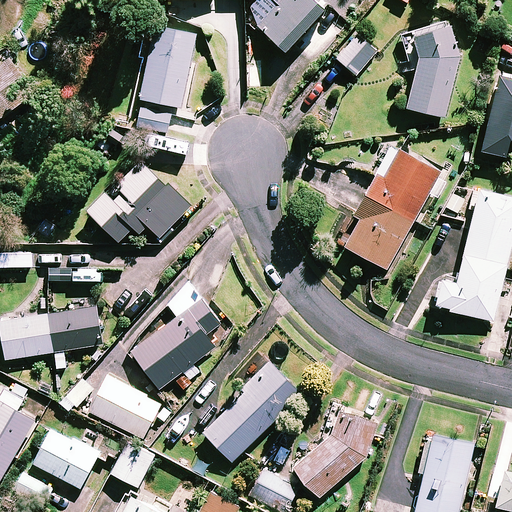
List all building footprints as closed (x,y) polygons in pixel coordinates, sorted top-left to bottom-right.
[(326,17),(309,0),(271,0),(275,4),(253,26),(287,60),(295,51),(311,67),(339,39),(322,21),(326,17)] [(395,0),(406,9),(413,0),(395,0)] [(459,63),(449,26),(411,38),(418,72),(407,114),(445,123),(459,63)] [(198,41),(156,32),(141,104),(182,113),(198,41)] [(377,53),(358,38),(338,63),(357,79),(361,73),(377,53)] [(265,62),(249,60),(246,91),(261,93),(265,62)] [(0,125),(39,89),(14,62),(0,74),(0,125)] [(511,83),(499,81),(483,157),(507,162),(511,144),(511,83)] [(171,118),(142,112),(138,132),(168,138),(171,118)] [(449,182),(394,152),(356,221),(361,224),(346,252),(388,275),(430,197),(438,202),(449,182)] [(177,201),(142,164),(88,216),(119,247),(135,232),(140,238),(149,230),(163,245),(185,225),(169,208),(177,201)] [(511,252),(511,202),(481,195),(458,290),(444,286),(438,312),(495,326),(511,252)] [(0,271),(33,270),(33,254),(0,255),(0,271)] [(111,287),(111,276),(84,276),(84,287),(111,287)] [(145,298),(135,289),(115,309),(124,319),(145,298)] [(55,356),(58,373),(71,371),(68,354),(103,348),(95,299),(68,303),(70,314),(1,324),(7,363),(55,356)] [(221,328),(202,303),(132,356),(159,393),(216,351),(206,338),(221,328)] [(298,389),(270,365),(204,441),(227,461),(298,389)] [(163,407),(109,379),(91,414),(145,442),(163,407)] [(94,392),(82,382),(61,406),(73,416),(94,392)] [(0,485),(35,427),(16,416),(25,401),(7,391),(0,403),(0,485)] [(376,422),(337,405),(329,424),(331,427),(288,466),(315,496),(362,455),(376,422)] [(101,457),(52,432),(34,467),(83,492),(101,457)] [(455,511),(470,441),(427,433),(411,511),(455,511)] [(155,458),(136,449),(120,482),(139,491),(155,458)] [(283,511),(297,485),(261,466),(247,494),(282,511),(283,511)] [(511,470),(498,467),(490,504),(511,509),(511,470)] [(54,492),(25,475),(15,492),(44,509),(54,492)] [(233,511),(237,505),(210,491),(199,511),(233,511)] [(152,511),(135,502),(128,511),(152,511)]
